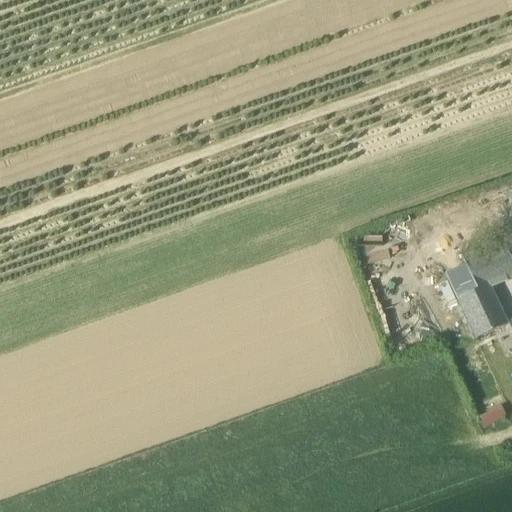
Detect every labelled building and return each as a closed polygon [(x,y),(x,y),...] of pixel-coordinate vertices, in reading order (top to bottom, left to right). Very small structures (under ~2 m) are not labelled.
[(511,238),(503,243),(511,264),(511,238)] [(462,259),(476,292),(487,288),(511,277),(511,264),(503,243),(462,259)] [(442,268),(457,301),(476,292),(462,259),(442,268)] [(505,327),(487,288),(476,292),(457,301),(475,340),(505,327)] [(503,406),(478,414),(482,427),(507,419),(503,406)]
